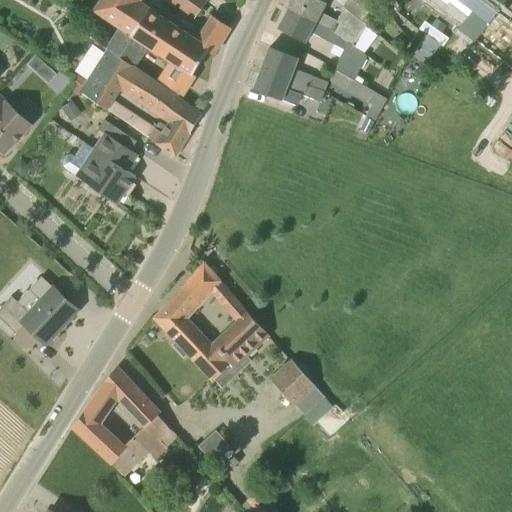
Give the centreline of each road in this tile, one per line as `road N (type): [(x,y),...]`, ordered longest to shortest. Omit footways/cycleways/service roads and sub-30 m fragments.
road 1 (tertiary): [(140,302),(188,210),(267,0)]
road 2 (tertiary): [(4,511),(140,302)]
road 3 (residential): [(140,302),(0,180)]
